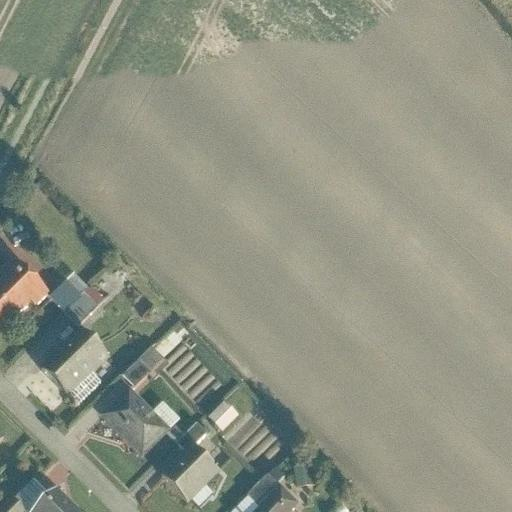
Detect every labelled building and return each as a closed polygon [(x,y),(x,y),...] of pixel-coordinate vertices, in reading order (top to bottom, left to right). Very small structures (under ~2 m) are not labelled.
[(50,295),(12,258),(0,270),(0,322),(1,321),(13,333),(50,295)] [(79,301),(66,287),(50,302),(61,316),(79,301)] [(74,331),(101,309),(88,293),(79,301),(61,316),(74,331)] [(73,415),(100,388),(89,378),(102,364),(77,340),(38,380),(73,415)] [(148,377),(137,367),(125,380),(136,390),(148,377)] [(164,435),(123,396),(95,426),(136,465),(164,435)] [(229,435),(246,416),(231,402),(214,420),(229,435)] [(200,434),(192,426),(171,446),(179,455),(186,448),(200,434)] [(182,511),(216,477),(186,448),(179,455),(152,482),(182,511)] [(299,471),(304,489),(318,486),(313,467),(299,471)] [(275,493),(263,480),(244,499),(256,511),(275,493)] [(285,511),(290,508),(275,493),(256,511),(255,511),(285,511)] [(68,511),(53,496),(35,511),(68,511)]
